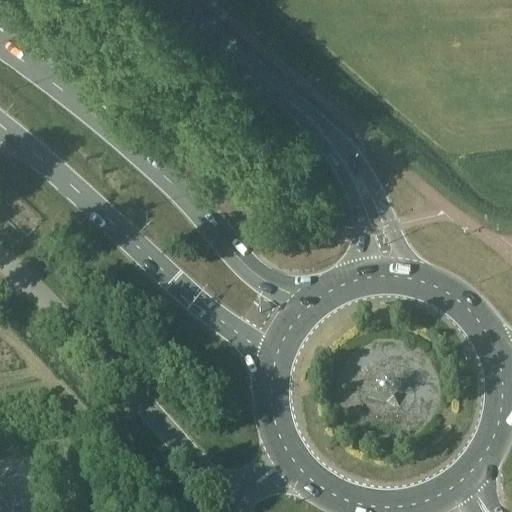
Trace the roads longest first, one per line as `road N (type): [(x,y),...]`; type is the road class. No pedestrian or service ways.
road 1 (primary): [(317,300),(255,273),(118,136),(0,45)]
road 2 (primary): [(0,126),(273,365)]
road 3 (unclassified): [(241,501),(208,477),(0,263)]
road 4 (unclassified): [(419,282),(357,157),(316,126)]
road 5 (unclassified): [(316,126),(173,0)]
road 6 (unclassified): [(316,126),(357,200),(361,279)]
